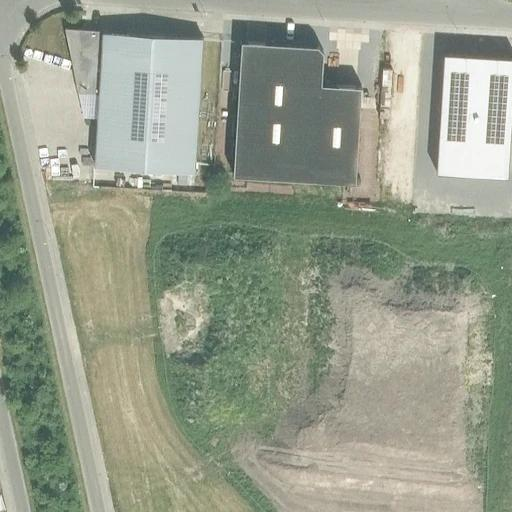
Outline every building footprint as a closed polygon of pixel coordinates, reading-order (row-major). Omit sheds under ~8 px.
[(200,72),(202,38),(65,29),(72,64),(200,72)] [(317,45),(240,40),(232,175),(354,183),(360,86),(320,83),(322,51),(317,45)] [(443,52),(435,171),(471,174),(479,54),(443,52)] [(511,56),(479,54),(471,174),(507,176),(511,101),(511,56)] [(94,166),(194,172),(200,72),(72,64),(78,92),(99,93),(94,166)] [(440,286),(115,265),(141,387),(431,406),(440,286)] [(278,511),(279,493),(161,485),(167,511),(278,511)]
